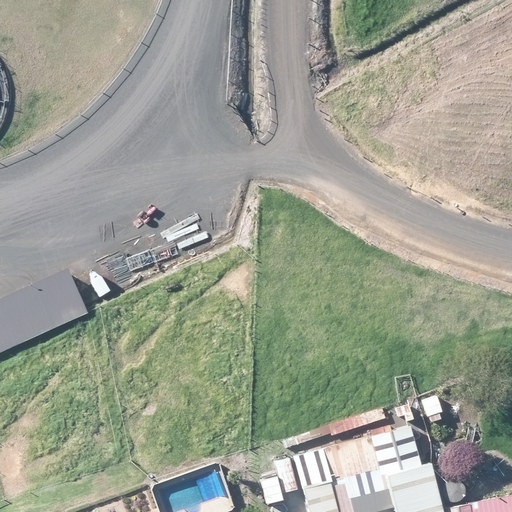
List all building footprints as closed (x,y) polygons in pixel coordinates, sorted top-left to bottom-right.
[(0,353),(85,315),(65,272),(0,301),(0,353)] [(440,511),(418,426),(375,436),(393,511),(440,511)] [(371,511),(385,509),(368,439),(294,457),(307,511),(371,511)] [(273,460),(277,475),(256,480),(263,508),(284,502),(282,494),(296,490),(287,456),(273,460)] [(509,511),(507,499),(448,509),(448,511),(509,511)]
